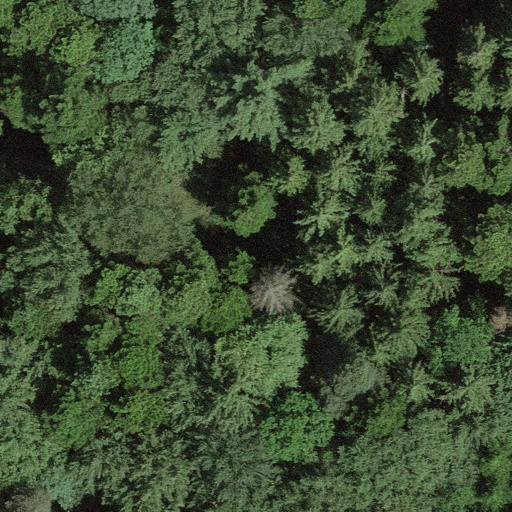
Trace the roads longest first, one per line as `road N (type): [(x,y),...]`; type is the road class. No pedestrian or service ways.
road 1 (track): [(174,0),(166,239),(149,358),(84,511)]
road 2 (track): [(166,239),(295,68),(339,31),(437,0)]
